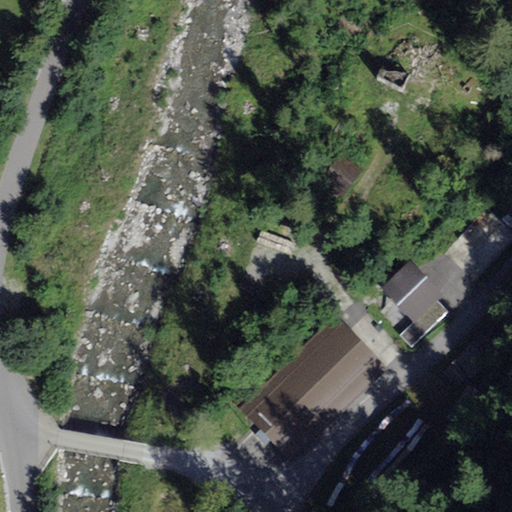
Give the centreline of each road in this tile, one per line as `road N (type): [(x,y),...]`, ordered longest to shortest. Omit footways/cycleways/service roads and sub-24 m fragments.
road 1 (residential): [(78,0),(0,224)]
road 2 (residential): [(0,365),(23,511)]
